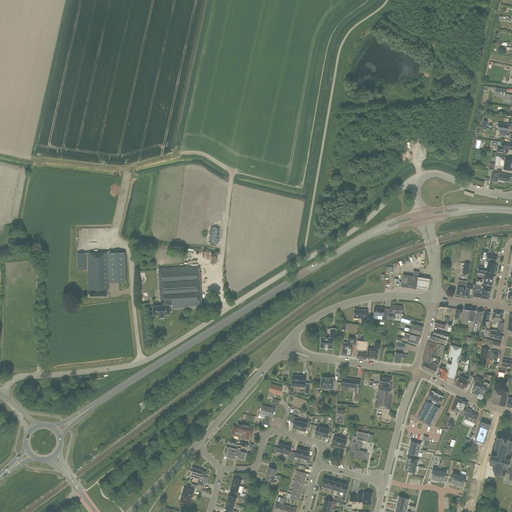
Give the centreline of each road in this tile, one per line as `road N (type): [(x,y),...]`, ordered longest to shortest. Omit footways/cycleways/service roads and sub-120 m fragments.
road 1 (unclassified): [(0,394),(20,376),(141,362),(356,228),(413,180)]
road 2 (primary): [(372,232),(71,421)]
road 3 (unclassified): [(287,342),(308,321),(357,300),(434,299)]
road 4 (residential): [(317,464),(320,443),(276,431),(263,437),(255,464),(222,467)]
road 5 (unclassified): [(196,444),(279,350)]
